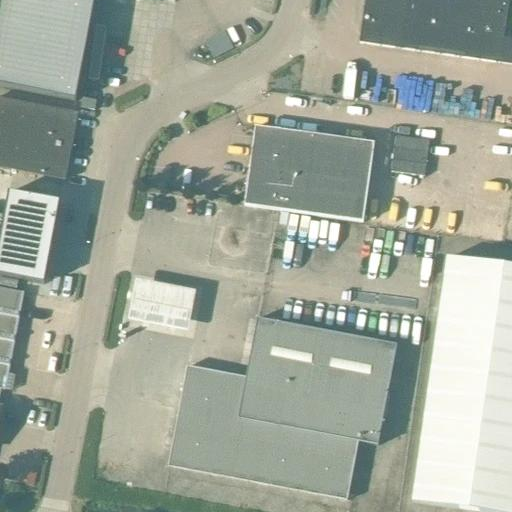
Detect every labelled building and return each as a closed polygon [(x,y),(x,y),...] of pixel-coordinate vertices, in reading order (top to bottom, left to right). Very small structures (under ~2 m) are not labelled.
[(0,0),(0,88),(76,103),(94,0),(0,0)] [(511,41),(503,40),(508,1),(498,0),(365,0),(359,44),(511,66),(511,41)] [(96,102),(82,99),(80,109),(94,112),(96,102)] [(0,100),(0,169),(65,182),(77,115),(0,100)] [(363,224),(374,146),(255,129),(244,207),(363,224)] [(391,173),(424,178),(428,142),(395,138),(391,173)] [(139,218),(160,222),(156,242),(206,250),(214,204),(144,192),(139,218)] [(0,217),(0,277),(44,286),(60,203),(9,194),(4,218),(0,217)] [(511,511),(511,268),(448,260),(412,504),(469,511),(511,511)] [(136,277),(128,317),(187,327),(195,287),(136,277)] [(7,375),(23,294),(0,289),(0,415),(1,410),(0,409),(0,393),(0,391),(4,392),(4,391),(12,392),(15,377),(7,375)] [(378,447),(396,347),(257,320),(246,379),(187,368),(168,468),(347,502),(357,444),(378,447)]
